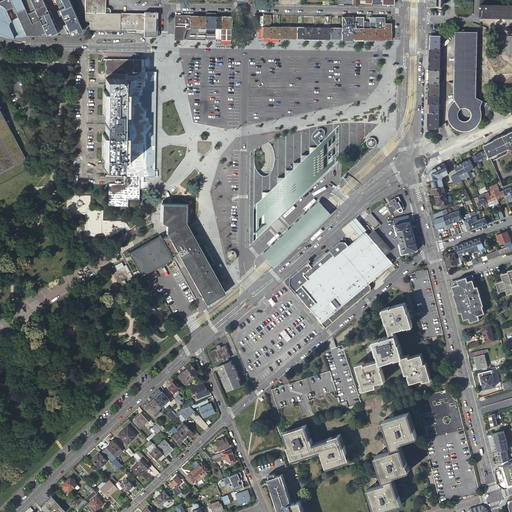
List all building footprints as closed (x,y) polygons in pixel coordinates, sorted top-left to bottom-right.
[(0,0),(0,35),(2,36),(6,37),(9,38),(13,39),(13,36),(15,35),(19,34),(19,35),(28,31),(29,34),(36,35),(46,34),(37,16),(47,11),(42,0),(0,0)] [(144,28),(144,36),(145,36),(156,36),(157,36),(157,35),(157,33),(158,10),(144,11),(144,12),(106,11),(106,0),(85,0),(85,20),(90,21),(90,28),(105,29),(120,29),(120,28),(134,28),(144,28)] [(511,0),(487,0),(483,0),(480,0),(480,17),(511,17),(511,0)] [(83,30),(70,4),(64,7),(57,11),(59,16),(61,15),(64,20),(65,19),(67,23),(64,25),(66,30),(68,29),(71,35),(83,30)] [(47,11),(37,16),(46,34),(52,34),(57,32),(55,28),(57,27),(54,20),(50,21),(50,19),(51,19),(47,11)] [(190,28),(190,15),(175,15),(175,39),(182,39),(187,28),(190,28)] [(190,15),(190,28),(190,30),(192,31),(200,31),(200,15),(190,15)] [(263,15),(263,16),(263,26),(263,37),(279,37),(279,26),(270,26),(271,22),(272,21),(272,19),(271,19),(271,15),(267,15),(263,15)] [(216,16),(206,16),(206,27),(206,30),(216,30),(216,27),(216,16)] [(231,16),(222,16),(221,27),(232,27),(231,16)] [(342,27),(342,38),(354,39),(354,22),(354,16),(342,16),(342,27)] [(354,22),(354,39),(355,39),(357,39),(363,39),(364,28),(364,21),(364,16),(356,16),(356,22),(354,22)] [(375,28),(375,39),(385,39),(385,28),(385,23),(385,17),(375,17),(375,21),(375,28)] [(285,26),(285,37),(296,38),(297,38),(297,26),(285,26)] [(309,27),(309,38),(318,38),(319,27),(309,27)] [(330,27),(330,38),(342,38),(342,27),(330,27)] [(469,130),(473,129),(475,128),(478,127),(479,125),(479,124),(480,123),(482,120),(483,119),(484,119),(485,120),(489,112),(493,106),(476,97),(477,31),(457,31),(455,96),(456,99),(454,100),(453,100),(452,101),(452,102),(449,107),(449,108),(448,111),(448,114),(448,116),(449,119),(450,120),(450,121),(451,123),(452,124),(452,125),(453,125),(454,126),(457,128),(458,129),(459,129),(462,130),(463,130),(464,131),(466,130),(468,130),(469,130)] [(441,48),(442,36),(432,35),(431,48),(441,48)] [(441,56),(441,48),(431,48),(431,56),(441,56)] [(441,69),(441,56),(431,56),(431,69),(441,69)] [(109,183),(109,184),(109,207),(128,207),(128,199),(140,200),(140,189),(143,189),(148,189),(148,186),(148,183),(144,182),(144,178),(144,174),(151,174),(151,165),(152,76),(145,75),(145,72),(145,65),(149,66),(149,58),(140,58),(105,58),(105,74),(105,77),(105,79),(106,79),(124,79),(124,92),(125,92),(125,113),(123,113),(123,135),(124,135),(124,156),(123,156),(122,169),(124,169),(124,171),(124,173),(124,179),(124,183),(109,183)] [(440,82),(441,69),(431,69),(430,82),(440,82)] [(105,169),(122,169),(123,156),(124,156),(124,135),(123,135),(123,113),(125,113),(125,92),(124,92),(124,79),(106,79),(106,80),(106,86),(106,92),(104,92),(104,113),(106,113),(106,119),(105,128),(105,134),(104,134),(103,156),(105,156),(105,160),(105,166),(105,169)] [(440,82),(430,82),(430,95),(440,96),(440,82)] [(430,103),(440,104),(440,96),(430,95),(430,103)] [(430,112),(439,112),(440,104),(430,103),(430,112)] [(0,169),(24,157),(11,133),(0,112),(0,169)] [(429,128),(439,128),(439,112),(430,112),(429,128)] [(257,203),(257,237),(271,225),(275,221),(340,159),(340,153),(325,168),(326,157),(340,144),(340,141),(326,154),(326,144),(340,131),(340,125),(321,142),(318,145),(317,147),(308,155),(300,162),(293,170),(285,177),(278,184),(275,187),(270,191),(263,198),(257,203)] [(313,139),(318,145),(321,142),(319,140),(321,139),(322,139),(323,138),(324,137),(325,136),(326,133),(326,131),(326,130),(325,128),(324,128),(323,128),(321,128),(320,128),(319,128),(318,129),(317,129),(315,131),(313,133),(312,135),(312,136),(312,137),(312,138),(313,139)] [(486,144),(484,145),(492,161),(507,154),(509,148),(511,149),(511,131),(491,141),(486,144)] [(368,145),(368,146),(376,139),(375,139),(375,138),(374,138),(373,138),(372,137),(370,138),(370,137),(367,139),(368,140),(367,140),(367,142),(367,143),(368,144),(368,145)] [(376,139),(368,146),(369,146),(370,147),(371,147),(372,147),(373,147),(374,147),(376,146),(377,145),(376,145),(376,144),(377,143),(377,142),(377,141),(376,139)] [(478,160),(487,155),(485,150),(473,155),(478,168),(482,166),(478,160)] [(24,157),(0,169),(0,173),(25,159),(24,157)] [(470,158),(463,162),(469,176),(471,179),(473,177),(472,173),(470,170),(475,167),(470,158)] [(451,168),(448,161),(441,165),(437,167),(432,169),(431,170),(430,171),(430,172),(430,173),(430,175),(430,177),(433,188),(443,185),(442,178),(443,176),(449,173),(447,170),(451,169),(451,168)] [(469,176),(463,162),(455,166),(458,173),(459,175),(465,172),(467,177),(469,176)] [(454,183),(462,181),(461,179),(459,175),(458,173),(451,177),(454,183)] [(511,186),(511,183),(511,182),(503,186),(502,186),(505,195),(507,199),(511,197),(510,193),(511,192),(511,190),(511,187),(511,186)] [(433,188),(435,195),(445,193),(443,185),(433,188)] [(470,199),(466,188),(462,189),(463,190),(460,191),(462,194),(464,193),(465,196),(462,198),(464,201),(465,201),(470,199)] [(498,202),(497,198),(494,189),(490,191),(489,191),(493,203),(498,202)] [(493,203),(489,191),(488,192),(485,193),(488,203),(489,205),(493,203)] [(445,193),(435,195),(436,201),(436,202),(436,203),(437,204),(437,205),(442,204),(442,206),(448,204),(448,202),(446,196),(445,193)] [(479,201),(481,205),(488,203),(485,193),(478,196),(479,201)] [(71,212),(87,212),(87,229),(91,230),(91,233),(108,233),(108,230),(114,230),(114,231),(121,231),(122,221),(103,220),(103,208),(81,208),(81,206),(86,206),(86,201),(90,201),(90,195),(72,195),(71,212)] [(389,203),(386,204),(390,214),(398,210),(399,212),(399,213),(400,213),(401,214),(402,214),(403,213),(403,212),(403,211),(403,210),(404,210),(405,208),(402,202),(401,203),(399,198),(389,202),(389,203)] [(275,240),(261,252),(265,257),(274,266),(275,268),(332,214),(330,213),(321,203),(318,200),(275,240)] [(186,220),(187,203),(161,202),(160,220),(166,224),(166,232),(168,235),(173,243),(177,252),(205,303),(225,293),(224,291),(193,235),(192,233),(190,229),(187,225),(185,220),(186,220)] [(458,207),(457,204),(452,206),(454,211),(458,220),(462,219),(458,207)] [(447,210),(446,208),(442,210),(447,225),(448,229),(453,227),(452,225),(447,210)] [(450,209),(447,210),(452,225),(457,223),(456,221),(453,212),(452,212),(451,211),(450,209)] [(447,225),(442,210),(433,214),(436,228),(447,225)] [(372,213),(366,219),(375,230),(376,231),(382,226),(372,213)] [(475,228),(480,226),(476,215),(476,213),(471,214),(471,213),(470,213),(471,217),(475,228)] [(480,226),(487,223),(486,219),(485,217),(484,213),(483,213),(476,215),(480,226)] [(357,216),(350,222),(361,235),(368,229),(357,216)] [(468,230),(475,228),(471,217),(466,219),(464,220),(468,230)] [(402,254),(417,250),(416,247),(415,242),(414,243),(411,229),(412,229),(412,226),(411,222),(395,226),(398,235),(399,235),(400,238),(399,238),(400,242),(401,242),(401,245),(400,245),(402,254)] [(350,223),(342,228),(351,240),(358,234),(350,223)] [(392,251),(375,231),(369,236),(386,256),(392,251)] [(503,243),(508,241),(510,240),(507,231),(496,235),(500,244),(503,243)] [(368,284),(388,268),(393,264),(386,256),(369,236),(366,232),(349,247),(347,245),(345,246),(344,245),(340,245),(338,245),(309,269),(306,265),(288,280),(287,287),(290,290),(293,293),(323,330),(366,294),(366,290),(365,289),(364,287),(368,284)] [(168,235),(164,237),(162,238),(161,236),(159,237),(129,254),(131,257),(139,271),(142,276),(159,266),(173,258),(171,255),(173,254),(176,253),(177,252),(173,243),(168,235)] [(478,249),(483,247),(480,237),(475,239),(478,249)] [(478,249),(475,239),(470,240),(473,250),(478,249)] [(473,250),(470,240),(465,242),(469,252),(473,250)] [(469,252),(465,242),(460,244),(464,254),(469,252)] [(488,259),(511,250),(511,243),(511,244),(511,246),(486,255),(488,259)] [(464,254),(460,244),(455,246),(457,252),(459,256),(464,254)] [(230,260),(231,260),(232,260),(233,260),(234,260),(235,260),(236,259),(237,258),(237,257),(237,256),(237,255),(237,254),(237,253),(236,252),(235,251),(234,251),(233,250),(232,250),(231,250),(230,251),(229,251),(228,252),(228,253),(227,254),(227,255),(227,256),(228,258),(228,259),(229,259),(230,260)] [(459,258),(459,256),(457,252),(444,255),(446,261),(455,259),(459,258)] [(457,265),(455,259),(446,261),(447,267),(457,265)] [(428,270),(408,275),(423,340),(443,335),(428,270)] [(511,271),(511,272),(511,274),(508,275),(507,272),(504,274),(504,275),(497,278),(499,284),(492,286),(495,296),(502,294),(504,297),(511,294),(511,297),(511,271)] [(453,292),(452,293),(453,296),(456,296),(457,300),(454,301),(455,305),(457,313),(459,312),(461,320),(466,319),(467,323),(477,320),(476,316),(483,314),(481,306),(482,306),(480,298),(479,299),(476,286),(475,287),(472,275),(450,281),(453,292)] [(388,321),(392,334),(395,333),(394,329),(404,327),(404,325),(405,325),(405,326),(414,324),(410,310),(409,311),(406,301),(392,305),(393,306),(391,306),(390,306),(383,308),(386,322),(388,321)] [(495,341),(489,324),(481,326),(487,343),(495,341)] [(382,337),(374,339),(378,353),(379,352),(380,359),(382,362),(402,357),(404,356),(400,342),(399,342),(396,332),(395,333),(392,334),(383,336),(384,338),(382,338),(382,337)] [(221,346),(209,351),(212,358),(213,357),(214,358),(213,359),(215,364),(221,361),(222,364),(216,367),(226,392),(242,385),(232,360),(229,362),(227,359),(231,357),(229,354),(228,354),(227,351),(228,351),(226,345),(221,347),(221,346)] [(332,348),(323,351),(330,371),(336,390),(340,402),(346,400),(348,407),(351,406),(360,403),(342,345),(332,348)] [(485,367),(487,367),(484,355),(483,355),(482,350),(479,351),(480,356),(475,357),(474,357),(477,369),(482,368),(482,369),(485,368),(485,367)] [(404,356),(402,357),(406,373),(409,372),(412,381),(424,378),(425,380),(432,378),(428,361),(424,362),(424,361),(425,361),(423,353),(411,356),(410,354),(404,356)] [(365,360),(357,363),(361,380),(363,379),(363,381),(362,381),(364,389),(378,385),(377,382),(386,379),(383,368),(382,368),(382,367),(383,366),(382,362),(380,359),(365,363),(365,360)] [(189,379),(197,372),(194,368),(194,367),(191,365),(190,365),(178,376),(183,381),(182,381),(185,385),(190,380),(189,379)] [(483,389),(494,386),(491,370),(478,374),(480,382),(481,382),(483,389)] [(330,371),(271,389),(277,409),(284,429),(342,410),(340,402),(336,390),(330,371)] [(181,387),(174,380),(167,386),(174,394),(177,391),(178,392),(179,391),(178,390),(181,387)] [(501,384),(503,390),(511,388),(510,381),(501,384)] [(205,389),(203,383),(197,386),(197,387),(196,387),(197,389),(194,390),(198,398),(209,393),(207,388),(205,389)] [(190,406),(194,404),(193,400),(190,402),(189,398),(188,394),(193,392),(191,388),(184,391),(182,409),(190,406)] [(159,389),(151,396),(154,398),(161,392),(159,389)] [(470,495),(480,493),(464,429),(454,389),(417,397),(420,409),(410,412),(418,436),(424,435),(425,439),(440,502),(470,495)] [(161,392),(154,398),(162,406),(175,421),(177,418),(175,415),(171,411),(172,410),(169,407),(168,409),(167,407),(172,402),(162,391),(161,392)] [(174,399),(179,405),(182,402),(177,397),(174,399)] [(162,406),(154,398),(145,407),(152,415),(162,406)] [(209,402),(207,399),(194,404),(190,406),(192,408),(209,402)] [(215,412),(211,404),(200,408),(203,417),(215,412)] [(195,411),(192,408),(190,406),(182,409),(182,408),(178,412),(181,415),(185,419),(195,411)] [(383,420),(393,450),(403,447),(401,442),(418,436),(410,412),(383,420)] [(149,422),(141,413),(133,421),(140,428),(145,422),(147,424),(149,422)] [(496,419),(494,413),(488,415),(491,426),(499,424),(498,419),(496,419)] [(158,420),(155,423),(156,424),(161,430),(163,432),(166,429),(158,420)] [(187,435),(188,436),(192,432),(183,423),(177,429),(178,430),(184,437),(187,435)] [(161,430),(156,424),(152,428),(155,431),(154,432),(148,438),(150,440),(161,430)] [(314,443),(308,424),(284,432),(293,461),(317,453),(314,443)] [(136,436),(128,426),(118,435),(127,444),(131,441),(136,436)] [(179,444),(183,440),(182,439),(184,437),(178,430),(172,436),(179,444)] [(493,433),(497,452),(506,449),(508,449),(504,430),(493,433)] [(341,434),(314,443),(317,453),(322,452),(327,468),(350,461),(341,434)] [(229,447),(225,438),(215,442),(218,451),(229,447)] [(120,448),(113,440),(109,443),(110,445),(106,448),(113,455),(120,448)] [(150,440),(149,441),(144,446),(147,449),(153,443),(150,440)] [(157,447),(165,456),(173,449),(165,440),(157,447)] [(160,461),(165,456),(157,447),(156,447),(150,452),(157,460),(158,459),(160,461)] [(403,447),(393,450),(376,455),(385,484),(395,481),(393,476),(410,470),(410,468),(411,467),(410,464),(409,464),(403,447)] [(129,448),(126,451),(132,457),(133,455),(134,454),(129,448)] [(143,455),(139,450),(134,454),(139,459),(143,455)] [(222,453),(222,452),(209,457),(213,461),(221,457),(222,460),(225,459),(226,462),(234,458),(230,450),(222,453)] [(107,461),(99,453),(92,460),(100,468),(107,461)] [(147,464),(149,462),(143,455),(139,459),(134,454),(133,455),(138,461),(141,459),(147,464)] [(507,455),(499,457),(500,463),(501,462),(502,466),(509,464),(507,455)] [(138,461),(139,463),(132,469),(139,476),(142,473),(149,467),(147,464),(141,459),(138,461)] [(200,464),(195,468),(203,477),(209,471),(201,462),(200,464)] [(511,462),(509,464),(502,466),(504,471),(502,472),(506,483),(511,481),(511,483),(511,470),(511,466),(511,465),(511,462)] [(203,477),(195,468),(188,475),(196,483),(203,477)] [(241,472),(228,476),(231,488),(244,485),(241,472)] [(305,511),(301,500),(293,503),(283,474),(268,479),(279,511),(305,511)] [(117,482),(111,476),(108,478),(115,485),(117,482)] [(177,476),(168,485),(173,489),(174,488),(176,487),(179,485),(177,483),(181,480),(177,476)] [(70,477),(66,481),(75,491),(79,487),(75,482),(76,481),(73,479),(72,480),(70,477)] [(203,477),(196,483),(199,487),(206,480),(203,477)] [(120,485),(123,488),(126,491),(129,489),(131,491),(134,488),(126,479),(120,485)] [(75,491),(66,481),(62,485),(64,488),(63,489),(65,491),(66,490),(68,492),(71,490),(74,493),(75,491)] [(395,481),(385,484),(367,489),(374,511),(378,511),(402,504),(395,481)] [(117,488),(111,482),(101,491),(107,497),(117,488)] [(91,494),(95,491),(87,483),(84,486),(91,494)] [(87,502),(96,493),(95,491),(91,494),(88,497),(85,500),(87,502)] [(171,499),(164,491),(154,501),(161,508),(171,499)] [(250,498),(247,491),(235,495),(239,504),(249,500),(248,499),(250,498)] [(232,502),(229,495),(222,497),(225,505),(232,502)] [(88,503),(96,511),(103,504),(96,496),(88,503)] [(64,511),(65,511),(52,497),(40,508),(44,511),(64,511)] [(77,507),(81,503),(84,501),(82,499),(77,503),(71,497),(69,499),(77,507)] [(74,510),(75,509),(77,507),(69,499),(66,502),(74,510)] [(217,511),(223,510),(221,504),(220,505),(219,502),(210,505),(212,511),(217,511)] [(185,511),(181,503),(176,506),(177,511),(185,511)]
